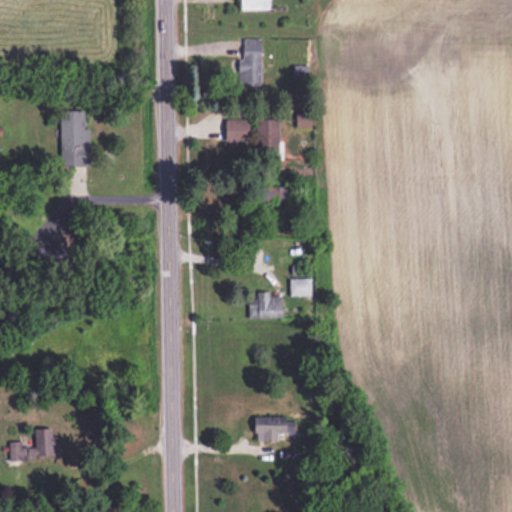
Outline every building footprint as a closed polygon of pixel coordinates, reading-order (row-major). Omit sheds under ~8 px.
[(272,0),(241,0),(241,9),(272,9),(272,0)] [(263,39),(242,39),(242,85),(263,85),(263,39)] [(92,112),(61,113),(62,167),(92,166),(92,112)] [(283,118),(261,118),(261,154),(283,154),(283,118)] [(296,295),(310,295),(310,278),(296,278),(296,295)] [(285,318),(285,292),(248,293),(248,318),(285,318)] [(255,441),(280,441),(280,431),(290,431),(290,416),(255,416),(255,441)] [(39,430),(39,449),(55,449),(55,430),(39,430)]
